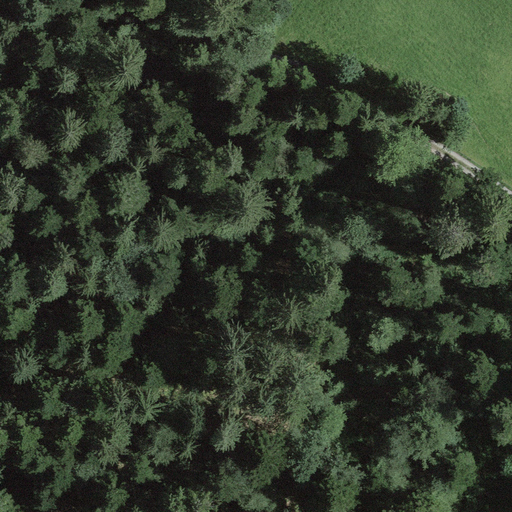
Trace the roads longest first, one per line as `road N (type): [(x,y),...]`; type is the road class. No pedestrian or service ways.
road 1 (track): [(281,57),(145,77),(0,111)]
road 2 (track): [(511,197),(460,156),(281,57)]
